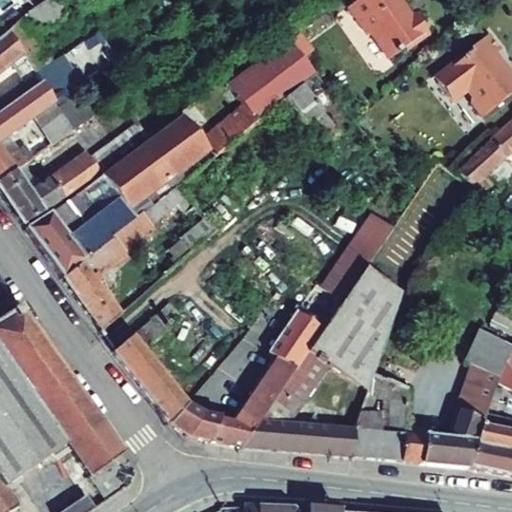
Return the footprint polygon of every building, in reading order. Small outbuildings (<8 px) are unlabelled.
[(33,9),(26,0),(13,0),(25,16),(33,9)] [(66,15),(56,0),(51,0),(22,19),(33,37),(66,15)] [(358,0),(347,8),(366,36),(372,37),(388,60),(403,49),(405,52),(428,36),(414,16),(410,19),(396,0),(358,0)] [(15,13),(1,25),(6,33),(21,19),(15,13)] [(47,64),(50,63),(33,37),(22,19),(22,18),(21,19),(6,33),(7,34),(32,74),(47,64)] [(32,74),(7,34),(0,38),(0,74),(11,66),(23,83),(0,99),(0,104),(4,111),(40,86),(32,74)] [(312,52),(298,36),(288,44),(302,60),(312,52)] [(499,53),(486,37),(467,52),(469,55),(437,80),(436,86),(447,99),(453,100),(464,92),(470,99),(470,105),(480,119),(511,94),(511,80),(508,75),(506,76),(498,68),(501,66),(493,56),(499,53)] [(226,87),(241,106),(198,141),(213,159),(282,102),(319,148),(338,134),(301,86),(315,76),(302,60),(288,44),(287,42),(226,87)] [(69,133),(55,111),(71,99),(47,64),(32,74),(40,86),(4,111),(0,113),(0,181),(21,167),(26,164),(8,137),(33,120),(50,146),(69,133)] [(71,99),(55,111),(69,133),(89,119),(73,96),(72,97),(73,98),(71,99)] [(198,141),(181,119),(24,231),(60,281),(111,242),(111,241),(176,188),(213,159),(198,141)] [(511,120),(488,143),(504,160),(511,152),(511,120)] [(118,159),(146,137),(137,125),(108,145),(118,159)] [(472,190),(504,160),(488,143),(455,172),(472,190)] [(0,196),(21,227),(118,159),(108,145),(89,159),(85,154),(36,189),(21,167),(0,181),(0,196)] [(185,199),(176,188),(111,241),(111,242),(60,281),(100,334),(119,317),(108,302),(112,299),(105,289),(113,282),(105,272),(154,234),(150,228),(175,207),(185,199)] [(511,194),(502,209),(509,213),(511,208),(511,194)] [(182,216),(193,208),(185,199),(175,207),(182,216)] [(200,217),(193,208),(182,216),(190,225),(200,217)] [(383,243),(392,230),(369,214),(360,228),(383,243)] [(191,254),(215,234),(203,220),(179,240),(180,241),(191,254)] [(374,255),(383,243),(360,228),(352,240),(374,255)] [(366,267),(374,255),(352,240),(344,252),(366,267)] [(191,254),(180,241),(174,246),(184,259),(191,254)] [(364,270),(366,267),(344,252),(335,265),(357,280),(364,270)] [(357,280),(335,265),(327,277),(349,292),(357,280)] [(372,376),(400,295),(364,270),(357,280),(349,292),(340,305),(321,333),(289,378),(240,450),(331,457),(333,430),(287,426),(327,368),(366,393),(372,376)] [(340,305),(349,292),(327,277),(318,290),(340,305)] [(169,427),(186,407),(142,351),(180,317),(168,305),(112,354),(169,427)] [(0,511),(10,511),(18,507),(5,488),(53,454),(59,462),(71,453),(102,498),(116,488),(110,478),(128,466),(17,310),(0,320),(0,511)] [(511,318),(497,311),(489,326),(511,338),(511,318)] [(289,378),(321,333),(295,315),(266,356),(272,360),(269,365),(289,378)] [(471,368),(445,440),(423,437),(420,465),(467,470),(480,427),(484,417),(495,384),(496,380),(505,362),(510,350),(478,334),(464,364),(471,368)] [(511,371),(505,362),(496,380),(495,384),(511,392),(511,371)] [(203,416),(188,439),(240,450),(289,378),(269,365),(230,423),(203,416)] [(366,393),(353,432),(350,459),(400,462),(404,435),(406,391),(372,376),(366,393)] [(169,427),(188,439),(203,416),(186,407),(169,427)] [(511,424),(484,417),(480,427),(467,470),(511,479),(511,424)] [(333,430),(331,457),(350,459),(353,432),(333,430)] [(420,465),(423,437),(404,435),(400,462),(420,465)] [(129,486),(132,472),(123,471),(118,473),(116,479),(119,484),(129,486)] [(84,497),(61,511),(90,511),(93,510),(84,497)]
